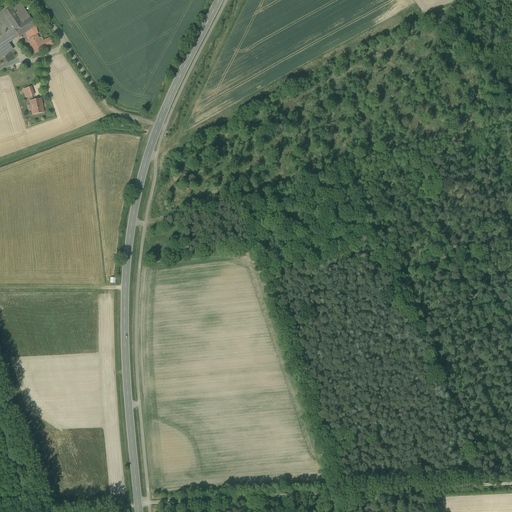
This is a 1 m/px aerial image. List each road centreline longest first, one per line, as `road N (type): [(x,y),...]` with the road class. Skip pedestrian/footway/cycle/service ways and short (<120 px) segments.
road 1 (primary): [(138,511),(125,298),(131,223),(157,127)]
road 2 (track): [(511,484),(137,503)]
road 3 (unclassified): [(157,127),(99,93),(35,0)]
road 4 (primary): [(157,127),(218,0)]
